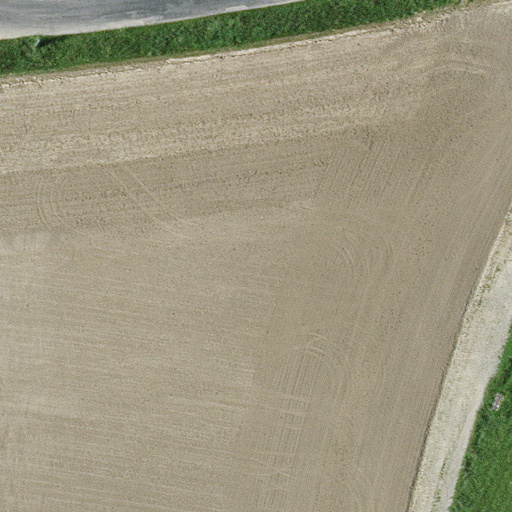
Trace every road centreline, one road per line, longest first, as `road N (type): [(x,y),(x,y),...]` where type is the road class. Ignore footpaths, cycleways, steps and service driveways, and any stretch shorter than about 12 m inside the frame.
road 1 (track): [(511,264),(424,511)]
road 2 (unclassified): [(0,13),(165,0)]
